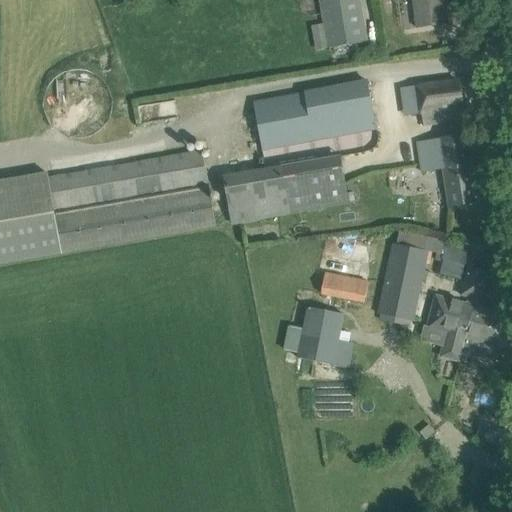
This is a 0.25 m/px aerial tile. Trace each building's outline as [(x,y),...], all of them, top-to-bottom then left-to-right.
[(321,0),(326,23),(311,26),(315,50),(365,41),(357,0),(321,0)] [(413,0),(417,28),(427,27),(447,24),(443,0),(413,0)] [(423,127),(465,121),(459,81),(418,88),(421,114),(423,127)] [(254,102),(262,150),(376,129),(368,82),(254,102)] [(467,135),(418,142),(422,172),(444,169),(450,207),(457,206),(459,210),(468,209),(469,204),(470,204),(477,203),(467,135)] [(203,151),(48,177),(62,252),(215,226),(203,151)] [(282,166),(223,176),(231,223),(232,225),(240,224),(277,217),(291,214),(282,166)] [(47,173),(0,182),(0,265),(62,254),(62,252),(48,177),(47,173)] [(388,267),(379,315),(383,316),(390,318),(401,320),(408,321),(414,322),(424,272),(428,252),(424,251),(427,238),(399,232),(397,246),(393,245),(388,267)] [(447,242),(443,257),(456,260),(459,245),(447,242)] [(441,260),(437,275),(449,278),(452,265),(453,263),(441,260)] [(461,295),(481,300),(488,272),(469,267),(461,295)] [(322,294),(365,303),(369,283),(326,274),(322,294)] [(446,333),(442,347),(439,358),(460,363),(463,348),(466,338),(474,307),(474,306),(436,296),(428,328),(446,333)] [(474,307),(466,338),(487,344),(485,352),(498,356),(500,347),(504,348),(511,317),(511,316),(474,306),(474,307)] [(298,359),(350,370),(355,343),(339,340),(344,315),(309,308),(305,329),(288,326),(284,350),(300,353),(298,359)] [(425,439),(435,431),(431,426),(421,435),(425,439)] [(486,429),(478,426),(475,436),(482,439),(486,429)]
